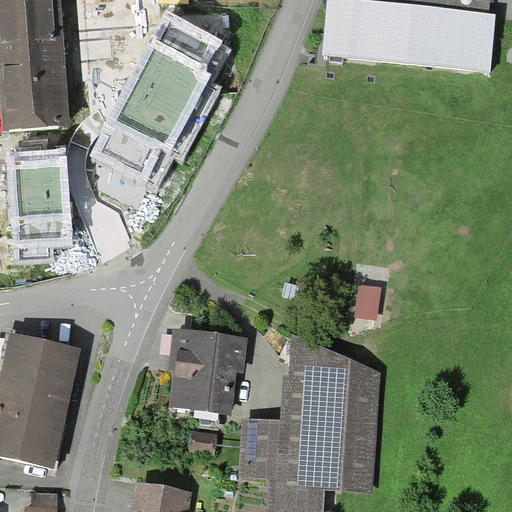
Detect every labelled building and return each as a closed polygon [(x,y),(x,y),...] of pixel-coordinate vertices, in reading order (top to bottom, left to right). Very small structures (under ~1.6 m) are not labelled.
[(60,0),(0,0),(0,64),(5,130),(69,125),(60,0)] [(78,0),(79,12),(149,10),(149,0),(78,0)] [(350,0),(328,0),(323,55),(492,69),(497,14),(490,14),(362,1),(350,0)] [(362,0),(362,1),(490,14),(491,0),(362,0)] [(171,22),(102,151),(157,180),(174,149),(181,153),(216,88),(208,83),(226,50),(171,22)] [(45,165),(15,167),(18,211),(21,258),(51,256),(51,248),(65,247),(63,204),(60,164),(45,165)] [(377,320),(380,287),(358,284),(355,318),(377,320)] [(249,339),(173,329),(168,370),(174,371),(169,406),(232,414),(238,374),(245,374),(249,339)] [(81,349),(9,332),(0,373),(0,457),(53,470),(81,349)] [(379,372),(291,335),(290,379),(282,379),(281,421),(242,420),(240,476),(269,477),(267,511),(321,511),(322,490),(374,492),(379,372)] [(216,455),(218,435),(191,432),(189,452),(216,455)] [(189,511),(192,493),(137,484),(132,511),(189,511)] [(57,511),(57,494),(33,495),(33,508),(26,508),(25,511),(57,511)]
